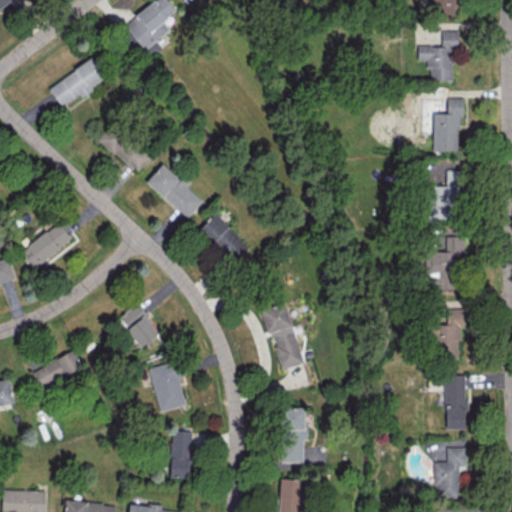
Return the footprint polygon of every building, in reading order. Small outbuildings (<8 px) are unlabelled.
[(175,9),(166,0),(152,0),(124,26),(145,49),(168,28),(161,21),(175,9)] [(418,0),(418,1),(435,1),(435,13),(457,13),(457,0),(418,0)] [(453,79),(454,30),(440,30),(440,46),(417,45),(416,59),(425,59),(425,67),(429,67),(429,79),(453,79)] [(47,87),(60,106),(79,93),(80,95),(104,79),(91,58),(47,87)] [(432,112),(432,149),(459,150),(459,97),(446,97),(446,113),(432,112)] [(96,138),(137,172),(151,155),(111,121),(96,138)] [(145,181),(187,217),(201,200),(185,186),(187,184),(162,162),(145,181)] [(458,169),(445,169),(445,185),(426,185),(426,220),(458,220),(458,169)] [(232,263),(248,246),(213,213),(197,230),(232,263)] [(19,251),(31,268),(71,238),(58,221),(19,251)] [(423,250),(423,288),(459,288),(459,236),(444,236),(445,250),(423,250)] [(0,283),(14,280),(8,257),(0,258),(0,283)] [(278,369),(301,362),(284,301),(262,307),(278,369)] [(460,357),(461,308),(446,308),(446,324),(430,324),(429,357),(460,357)] [(157,333),(144,315),(126,328),(139,346),(157,333)] [(31,369),(39,387),(82,367),(73,349),(31,369)] [(159,411),(184,404),(177,378),(180,377),(175,360),(147,367),(159,411)] [(463,374),(443,374),(444,428),(464,428),(463,374)] [(0,403),(13,401),(8,378),(0,379),(0,403)] [(302,462),(302,439),(305,439),(305,407),(280,407),(279,461),(302,462)] [(169,476),(189,477),(190,430),(170,429),(169,476)] [(465,446),(445,446),(445,461),(432,461),(432,484),(435,484),(435,496),(458,496),(458,465),(465,465),(465,446)] [(300,511),(302,479),(279,478),(277,511),(300,511)] [(0,511),(44,511),(45,489),(1,489),(0,511)] [(64,499),(62,511),(114,511),(116,504),(64,499)] [(128,502),(127,511),(181,511),(182,511),(161,509),(161,505),(128,502)]
